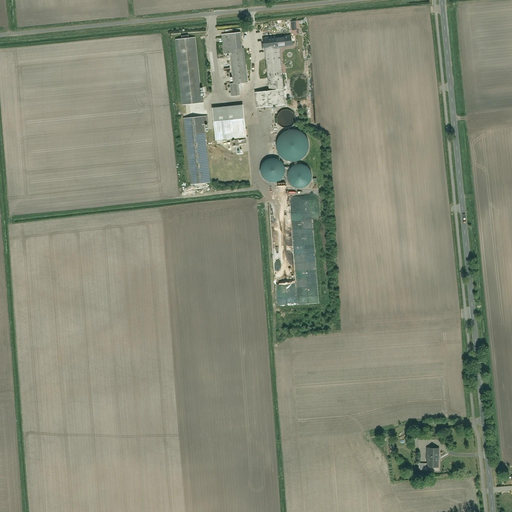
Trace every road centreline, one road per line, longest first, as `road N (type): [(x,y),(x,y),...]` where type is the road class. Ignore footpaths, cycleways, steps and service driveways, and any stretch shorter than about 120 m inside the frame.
road 1 (tertiary): [(442,0),(492,511)]
road 2 (unclassified): [(0,34),(343,0)]
